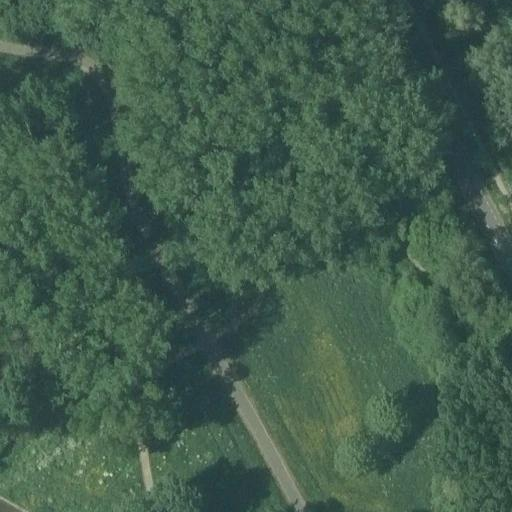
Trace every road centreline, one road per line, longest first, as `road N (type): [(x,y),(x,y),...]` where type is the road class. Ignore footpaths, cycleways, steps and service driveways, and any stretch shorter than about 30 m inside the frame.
road 1 (unclassified): [(511,264),(371,0)]
road 2 (track): [(398,0),(511,219)]
